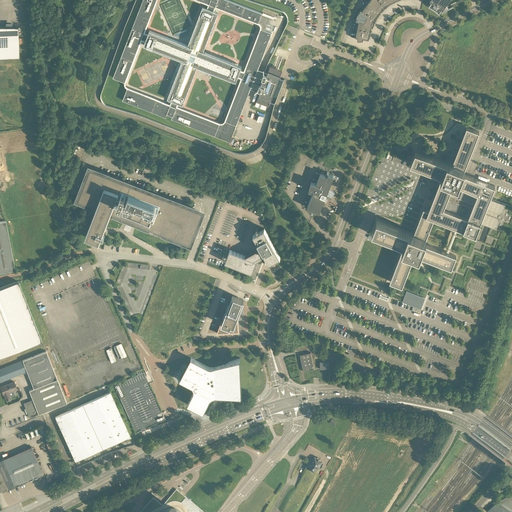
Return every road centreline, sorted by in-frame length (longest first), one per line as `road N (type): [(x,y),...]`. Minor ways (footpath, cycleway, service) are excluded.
road 1 (secondary): [(286,399),(209,426),(32,511)]
road 2 (residential): [(275,300),(331,247),(398,75)]
road 3 (secondary): [(54,511),(289,408)]
road 4 (residential): [(275,300),(203,267),(101,253),(123,315)]
road 5 (secondary): [(511,447),(470,416),(440,407),(352,393),(286,399)]
road 6 (secondary): [(289,408),(347,401),(446,417),(511,460)]
road 7 (residential): [(109,511),(238,449),(263,464)]
road 8 (residential): [(398,75),(415,39),(493,0)]
road 9 (residential): [(511,120),(398,75)]
